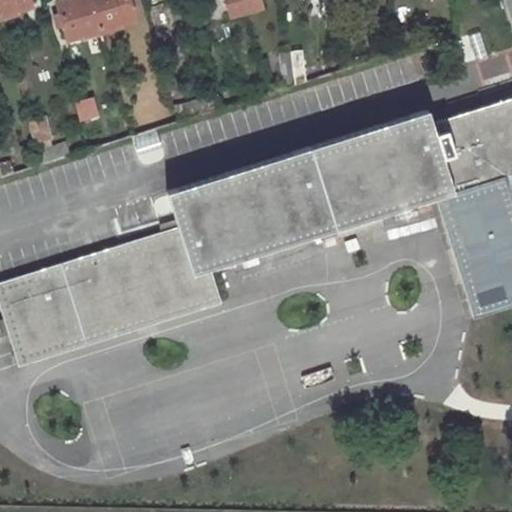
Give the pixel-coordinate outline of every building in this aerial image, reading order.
[(0,0),(0,15),(18,10),(17,8),(31,4),(29,0),(0,0)] [(67,37),(81,33),(81,35),(121,24),(120,21),(134,17),(130,4),(128,0),(60,0),(56,1),(60,14),(63,24),(67,37)] [(226,0),(231,17),(263,8),(260,0),(226,0)] [(57,26),(63,24),(60,14),(54,15),(57,26)] [(0,281),(0,306),(18,365),(221,302),(210,267),(436,195),(505,174),(511,196),(511,96),(475,108),(471,96),(428,110),(428,109),(167,191),(178,226),(0,281)] [(511,302),(511,196),(505,174),(436,195),(473,315),(511,302)]
